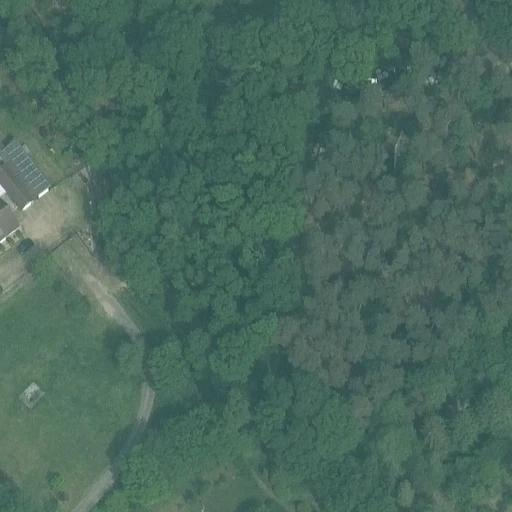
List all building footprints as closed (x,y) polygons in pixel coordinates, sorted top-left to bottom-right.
[(389,10),(368,17),(373,32),(394,25),(389,10)] [(0,156),(13,142),(0,130),(0,156)] [(33,204),(5,167),(0,170),(0,186),(5,193),(0,196),(0,244),(18,230),(9,218),(18,210),(21,214),(33,204)] [(267,434),(256,440),(273,470),(284,465),(267,434)] [(192,485),(199,495),(230,472),(223,463),(192,485)] [(325,511),(302,483),(286,495),(298,511),(325,511)]
